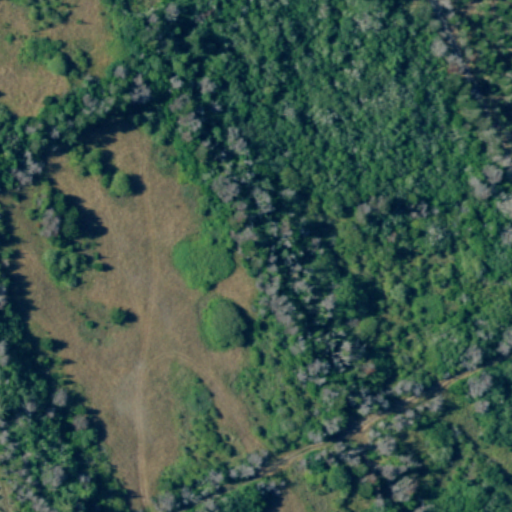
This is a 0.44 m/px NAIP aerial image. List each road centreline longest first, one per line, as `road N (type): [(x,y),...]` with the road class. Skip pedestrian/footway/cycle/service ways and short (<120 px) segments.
road 1 (residential): [(396,511),(149,0)]
road 2 (residential): [(189,511),(511,355)]
road 3 (residential): [(511,163),(434,0)]
road 4 (residential): [(52,511),(0,401)]
